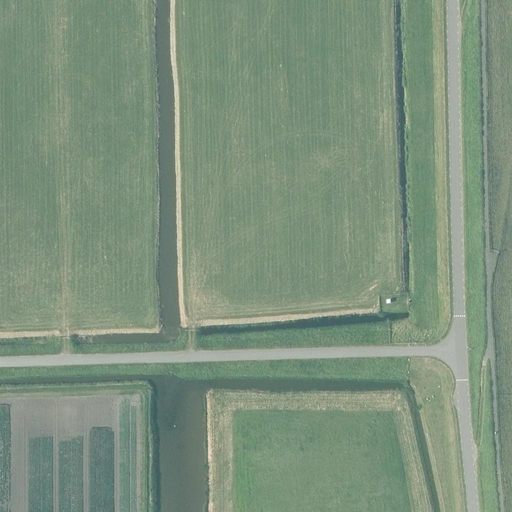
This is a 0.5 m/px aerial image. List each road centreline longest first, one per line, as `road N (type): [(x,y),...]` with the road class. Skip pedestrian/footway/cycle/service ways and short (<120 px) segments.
road 1 (unclassified): [(0,362),(458,352)]
road 2 (tertiary): [(458,352),(453,0)]
road 3 (tertiary): [(472,511),(458,352)]
